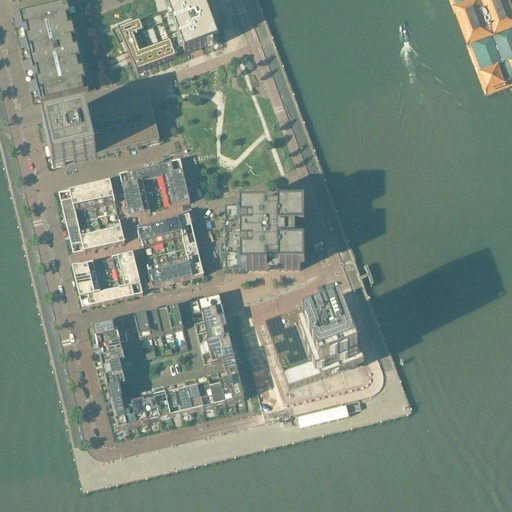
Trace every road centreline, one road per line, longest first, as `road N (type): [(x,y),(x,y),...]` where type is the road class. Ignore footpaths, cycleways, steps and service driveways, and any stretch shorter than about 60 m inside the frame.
road 1 (residential): [(93,452),(366,394),(376,380),(235,0)]
road 2 (residential): [(93,452),(0,71)]
